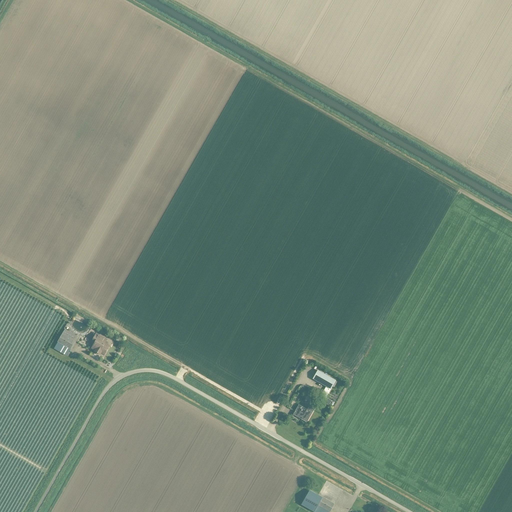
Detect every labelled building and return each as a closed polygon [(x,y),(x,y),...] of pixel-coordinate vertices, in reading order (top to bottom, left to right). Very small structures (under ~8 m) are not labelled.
[(65,355),(77,336),(65,329),(54,348),(65,355)] [(103,354),(108,346),(97,340),(93,348),(103,354)] [(330,389),(335,380),(318,370),(313,379),(330,389)] [(307,423),(315,408),(309,405),(307,409),(298,404),(293,415),(307,423)] [(301,505),(313,511),(321,497),(309,490),(301,505)] [(321,497),(313,511),(314,511),(329,511),(334,504),(321,497)]
